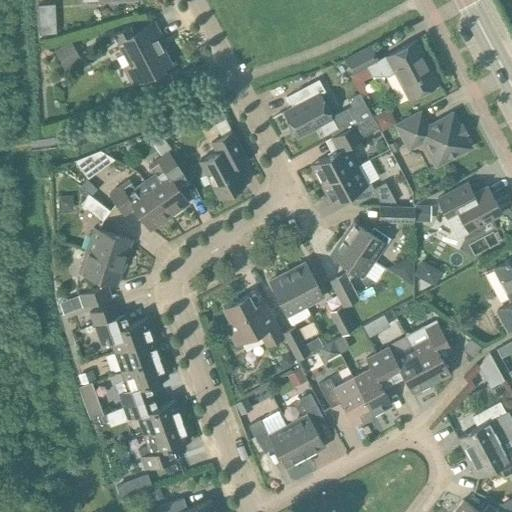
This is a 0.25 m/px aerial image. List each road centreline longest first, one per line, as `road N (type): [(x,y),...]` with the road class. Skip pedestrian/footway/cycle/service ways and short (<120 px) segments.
road 1 (residential): [(253,511),(176,276),(269,217),(287,191)]
road 2 (residential): [(287,191),(194,0)]
road 3 (residential): [(402,444),(273,511)]
